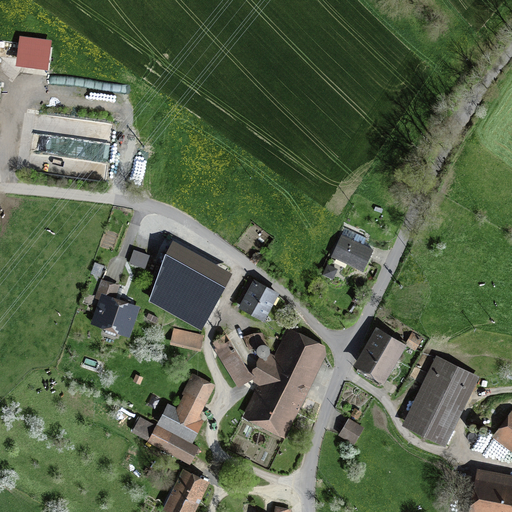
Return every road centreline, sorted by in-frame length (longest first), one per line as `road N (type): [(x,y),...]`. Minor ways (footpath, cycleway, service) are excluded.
road 1 (unclassified): [(0,187),(146,204),(177,216),(351,347),(311,457),(308,511)]
road 2 (track): [(511,47),(421,193),(351,347)]
road 3 (track): [(245,262),(209,342),(224,393),(211,444),(268,478),(306,486)]
